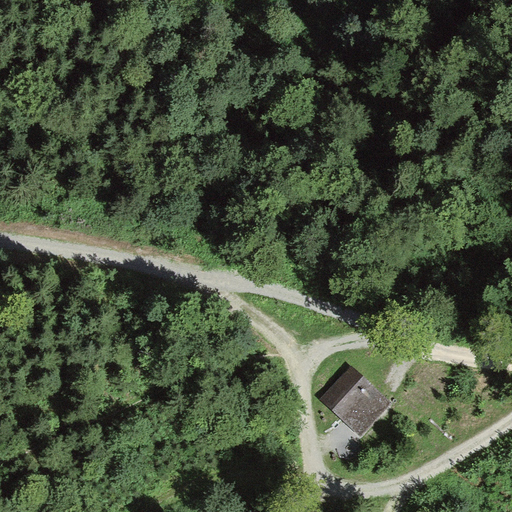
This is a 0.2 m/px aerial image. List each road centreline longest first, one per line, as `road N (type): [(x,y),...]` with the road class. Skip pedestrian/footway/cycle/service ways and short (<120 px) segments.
road 1 (track): [(400,334),(286,293),(0,239)]
road 2 (track): [(170,268),(254,311),(289,351),(318,511)]
road 3 (track): [(406,482),(228,481),(149,511)]
road 4 (track): [(511,423),(406,482)]
